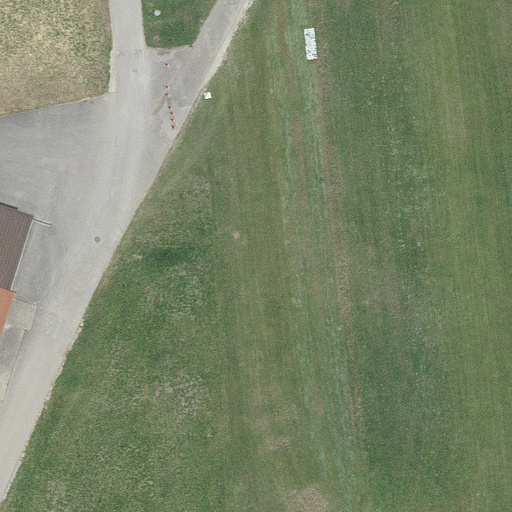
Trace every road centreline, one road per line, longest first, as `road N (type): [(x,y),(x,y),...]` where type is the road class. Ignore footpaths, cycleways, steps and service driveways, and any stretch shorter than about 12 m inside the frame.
road 1 (track): [(96,0),(107,244),(219,0)]
road 2 (unclassified): [(107,244),(0,504)]
